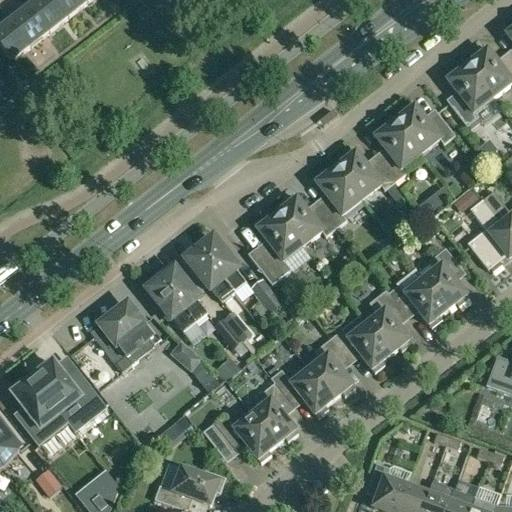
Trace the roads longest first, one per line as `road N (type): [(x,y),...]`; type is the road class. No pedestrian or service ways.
road 1 (residential): [(272,511),(270,502),(511,307)]
road 2 (residential): [(256,179),(297,162),(504,0)]
road 3 (secondary): [(204,166),(422,0)]
road 4 (secondary): [(0,323),(204,166)]
road 5 (residential): [(118,268),(205,201),(256,179)]
